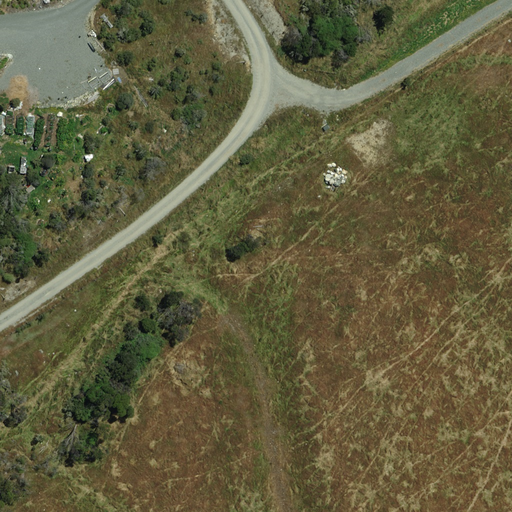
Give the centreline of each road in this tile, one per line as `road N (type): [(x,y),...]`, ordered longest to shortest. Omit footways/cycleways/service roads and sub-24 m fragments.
road 1 (track): [(0,329),(174,204),(263,89),(252,42),(225,0)]
road 2 (track): [(263,89),(350,96),(498,0)]
